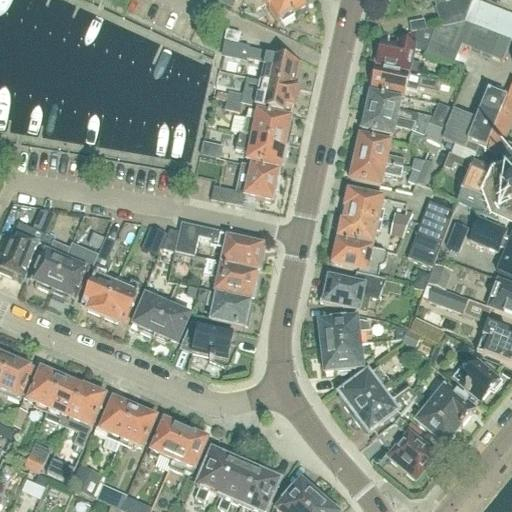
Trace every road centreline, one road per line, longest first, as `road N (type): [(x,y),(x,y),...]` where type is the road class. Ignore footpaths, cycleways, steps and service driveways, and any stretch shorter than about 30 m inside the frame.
road 1 (residential): [(0,204),(17,183),(300,239)]
road 2 (residential): [(279,389),(214,407),(0,316)]
road 3 (unclassified): [(300,239),(336,70)]
road 4 (residential): [(336,70),(181,0)]
road 5 (unclassified): [(376,511),(279,389)]
road 6 (unclassified): [(279,389),(275,355),(300,239)]
